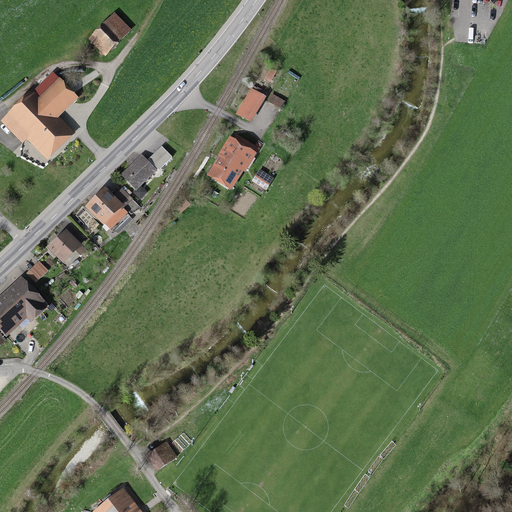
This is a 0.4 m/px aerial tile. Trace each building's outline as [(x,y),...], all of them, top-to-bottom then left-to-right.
[(91,41),(105,55),(118,42),(119,43),(131,31),(115,15),(103,27),(104,28),(91,41)] [(60,83),(40,102),(33,95),(4,123),(18,136),(26,128),(48,151),(66,134),(53,121),(58,116),(76,99),(60,83)] [(263,99),(252,92),(239,113),(250,120),(263,99)] [(255,148),(237,137),(213,175),(231,187),(255,148)] [(164,167),(155,158),(150,164),(143,156),(137,162),(138,164),(129,172),(128,171),(123,176),(134,188),(141,182),(143,183),(156,171),(158,173),(164,167)] [(267,187),(272,179),(261,172),(256,181),(267,187)] [(106,192),(89,208),(105,224),(105,223),(114,232),(130,217),(123,210),(125,208),(132,215),(141,208),(133,200),(129,204),(119,194),(113,200),(106,192)] [(79,246),(67,234),(52,249),(64,261),(76,250),(79,246)] [(49,271),(40,261),(27,274),(36,283),(49,271)] [(37,307),(42,302),(22,281),(0,301),(0,326),(4,331),(10,325),(13,328),(27,315),(32,320),(41,312),(37,307)] [(167,443),(160,448),(170,463),(177,458),(167,443)] [(159,470),(170,463),(160,448),(149,455),(159,470)] [(140,511),(124,491),(97,511),(140,511)]
